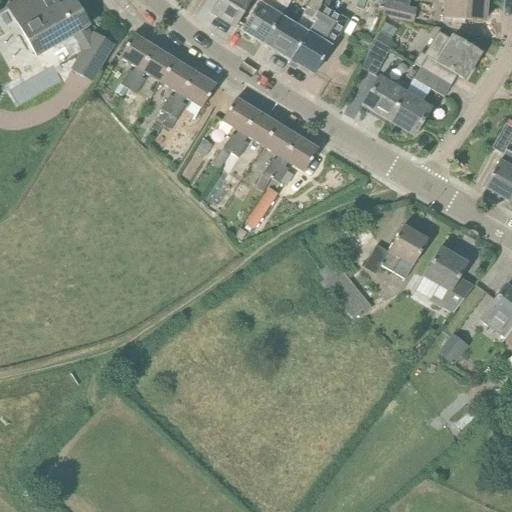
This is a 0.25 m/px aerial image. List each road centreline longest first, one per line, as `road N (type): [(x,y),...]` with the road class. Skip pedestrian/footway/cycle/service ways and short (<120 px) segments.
road 1 (track): [(0,376),(129,340),(298,228),(414,180)]
road 2 (tertiary): [(426,186),(331,131),(142,0)]
road 3 (residential): [(426,186),(494,72),(508,0)]
